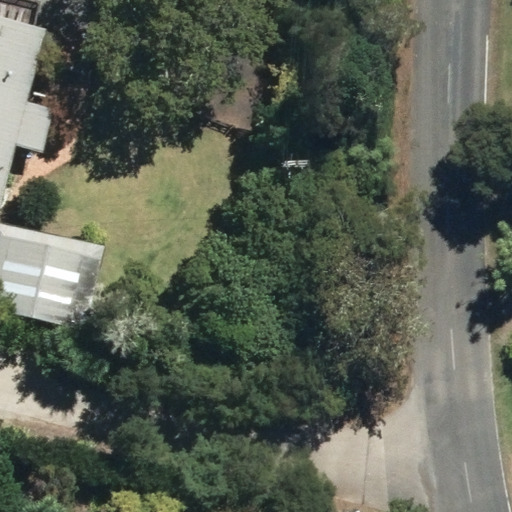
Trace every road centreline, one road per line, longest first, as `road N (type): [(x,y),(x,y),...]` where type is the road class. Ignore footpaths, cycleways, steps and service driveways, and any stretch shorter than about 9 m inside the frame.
road 1 (residential): [(451,0),(469,511)]
road 2 (unknown): [(461,437),(185,438),(0,410)]
